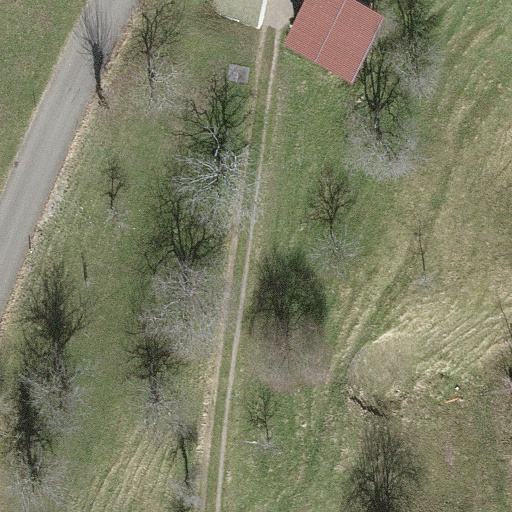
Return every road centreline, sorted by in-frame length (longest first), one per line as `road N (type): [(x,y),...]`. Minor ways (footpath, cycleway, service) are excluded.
road 1 (track): [(277,0),(225,376),(216,511)]
road 2 (unclassified): [(117,0),(0,271)]
